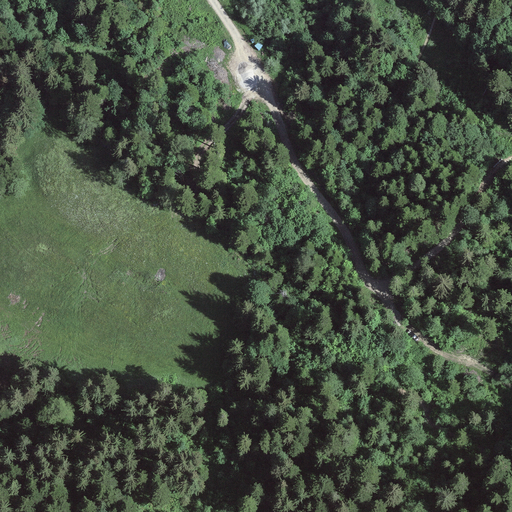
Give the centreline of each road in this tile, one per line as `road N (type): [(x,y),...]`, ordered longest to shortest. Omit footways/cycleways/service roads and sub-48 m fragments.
road 1 (track): [(211,0),(363,274),(387,284)]
road 2 (track): [(387,284),(440,249),(511,159)]
road 3 (track): [(511,376),(447,356),(394,309),(387,284)]
road 4 (track): [(260,84),(204,146),(183,219)]
